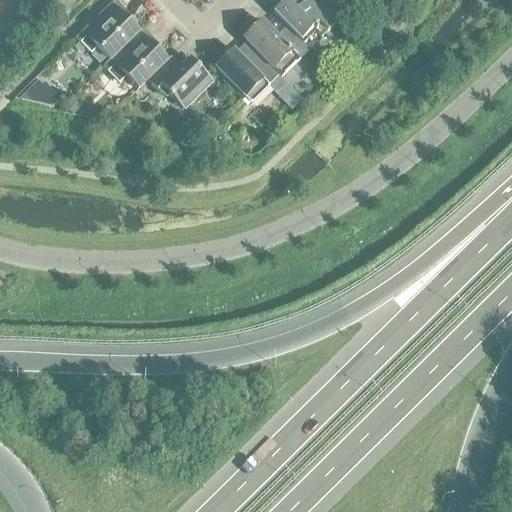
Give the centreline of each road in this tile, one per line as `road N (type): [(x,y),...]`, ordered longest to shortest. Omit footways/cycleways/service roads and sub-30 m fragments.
road 1 (residential): [(0,249),(56,261),(202,263),(353,194),(511,61)]
road 2 (trunk): [(511,204),(352,314),(298,340),(172,366),(0,361)]
road 3 (trunk): [(511,218),(205,511)]
road 4 (trunk): [(278,511),(511,286)]
road 5 (trunk): [(459,511),(481,425),(511,362)]
